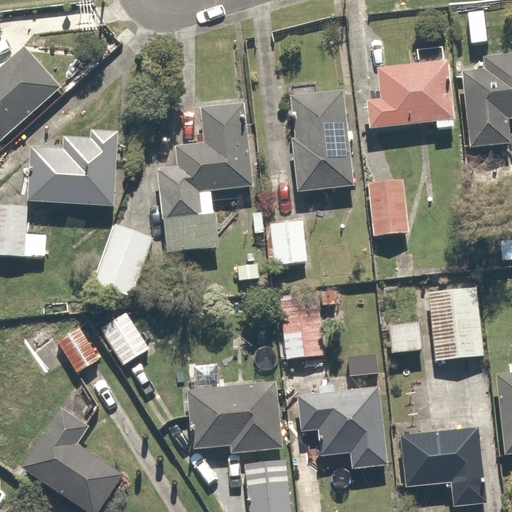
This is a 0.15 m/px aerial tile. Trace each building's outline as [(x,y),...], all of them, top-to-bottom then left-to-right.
[(501,37),(469,36),(468,56),(501,56),(501,37)] [(0,148),(68,92),(33,50),(0,76),(0,148)] [(493,100),(460,102),(463,166),(508,163),(506,137),(511,136),(511,145),(511,67),(491,69),(493,100)] [(364,117),(366,141),(443,135),(438,72),(373,77),(376,116),(364,117)] [(351,205),(342,99),(282,104),(287,156),(281,156),(286,211),(351,205)] [(171,178),(150,180),(155,266),(217,262),(216,234),(195,235),(194,207),(252,203),(246,116),(191,119),(193,158),(170,159),(171,178)] [(115,217),(116,142),(90,142),(90,150),(68,150),(68,160),(30,161),(27,215),(115,217)] [(402,201),(366,202),(368,250),(404,249),(402,201)] [(21,221),(0,220),(0,275),(40,276),(40,250),(21,250),(21,221)] [(298,228),(264,229),(266,279),(301,277),(298,228)] [(110,239),(89,294),(127,307),(147,252),(110,239)] [(254,279),(235,279),(234,294),(254,295),(254,279)] [(424,372),(474,369),(471,309),(421,311),(424,372)] [(246,311),(224,312),(225,325),(247,324),(246,311)] [(123,324),(97,339),(120,378),(146,362),(123,324)] [(417,339),(383,340),(384,365),(418,364),(417,339)] [(77,341),(53,353),(68,385),(93,373),(77,341)] [(511,389),(492,391),(498,470),(511,469),(511,389)] [(384,478),(373,397),(290,409),(295,446),(313,444),(317,473),(345,469),(347,483),(384,478)] [(283,402),(182,401),(182,463),(228,464),(227,469),(282,470),(283,402)] [(86,438),(60,419),(15,482),(56,511),(104,511),(124,485),(77,450),(86,438)] [(470,511),(472,442),(401,440),(400,499),(443,500),(442,511),(470,511)] [(286,511),(285,479),(232,480),(233,511),(286,511)]
